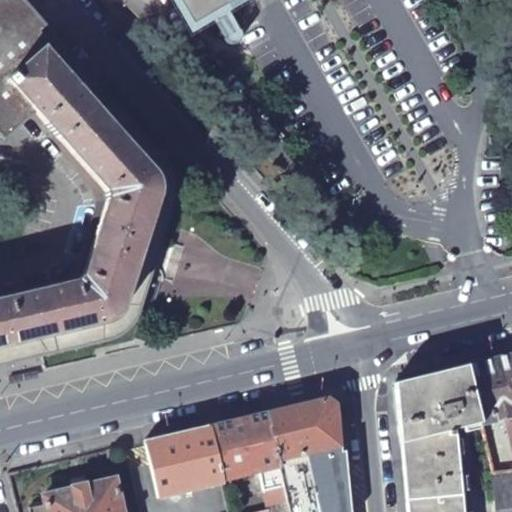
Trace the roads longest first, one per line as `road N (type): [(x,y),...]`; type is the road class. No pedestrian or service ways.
road 1 (residential): [(74,0),(338,298),(358,340)]
road 2 (secondary): [(358,340),(0,428)]
road 3 (residential): [(358,340),(375,511)]
road 4 (secondary): [(511,302),(358,340)]
